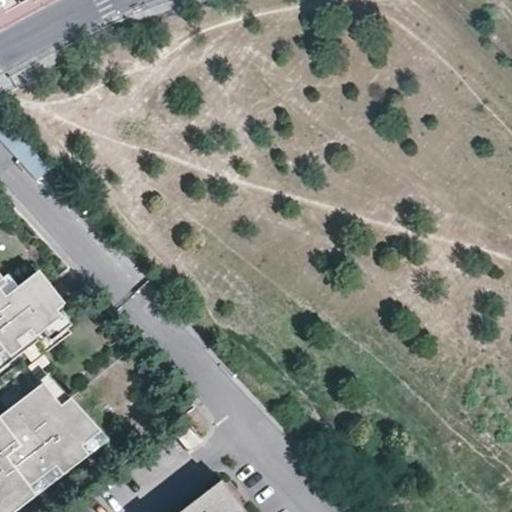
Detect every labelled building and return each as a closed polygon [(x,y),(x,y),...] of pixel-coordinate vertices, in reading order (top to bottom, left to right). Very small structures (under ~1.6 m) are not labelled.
[(15,0),(20,8),(33,0),(15,0)] [(0,297),(0,364),(24,345),(40,359),(57,349),(53,337),(65,332),(36,279),(0,297)] [(55,411),(34,388),(0,413),(0,511),(13,511),(92,453),(83,440),(94,431),(66,398),(55,411)] [(202,441),(183,417),(168,429),(185,453),(202,441)] [(239,511),(218,485),(181,511),(239,511)]
